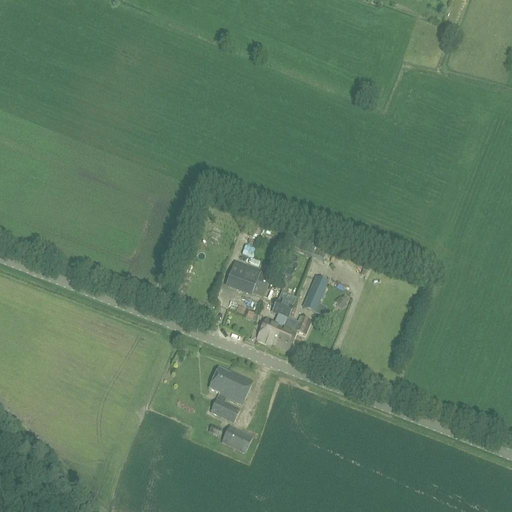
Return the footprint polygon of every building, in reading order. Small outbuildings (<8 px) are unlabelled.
[(255,224),(251,233),(258,236),(263,227),(255,224)] [(293,238),(289,249),(322,262),(327,252),(293,238)] [(271,277),(235,263),(228,283),(263,297),(271,277)] [(315,313),(326,288),(327,285),(316,280),(303,308),(315,313)] [(299,317),(297,323),(287,319),(292,308),(277,302),(273,313),(280,316),(277,323),(266,319),(257,340),(267,344),(267,342),(289,351),(297,333),(305,336),(311,322),(299,317)] [(244,316),(247,311),(239,308),(237,313),(244,316)] [(247,319),(252,322),(255,315),(249,313),(247,319)] [(218,369),(209,390),(219,395),(210,414),(234,425),(240,411),(225,405),(228,400),(242,406),(253,383),(230,373),(229,374),(218,369)] [(221,430),(212,426),(209,433),(218,437),(221,430)] [(245,454),(253,438),(230,427),(222,443),(245,454)]
